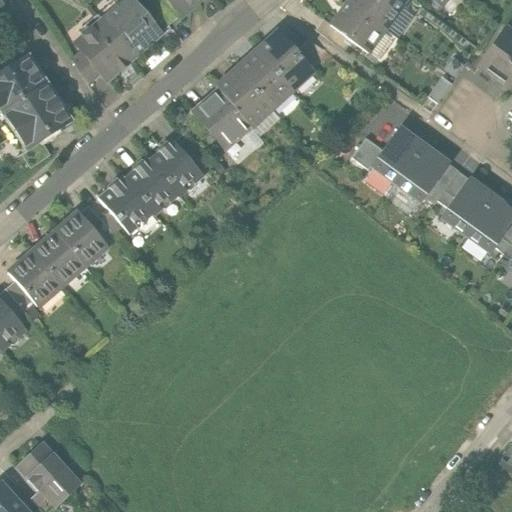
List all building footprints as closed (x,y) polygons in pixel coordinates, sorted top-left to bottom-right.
[(134,0),(124,0),(102,20),(135,58),(164,34),(134,0)] [(147,0),(170,26),(179,18),(163,0),(147,0)] [(163,0),(179,18),(199,0),(163,0)] [(368,50),(383,27),(344,0),(343,0),(328,22),(351,38),(368,50)] [(391,0),(344,0),(383,27),(399,6),(391,0)] [(343,49),(351,38),(328,22),(323,18),(314,29),(343,49)] [(107,82),(135,58),(102,20),(74,44),(80,51),(101,75),(107,82)] [(511,32),(502,25),(473,65),(506,90),(511,82),(511,32)] [(277,33),(257,51),(293,92),(314,74),(277,33)] [(301,47),(324,66),(331,57),(308,38),(301,47)] [(89,85),(101,75),(80,51),(72,58),(89,85)] [(257,51),(236,69),(273,110),(293,92),(257,51)] [(0,75),(0,109),(3,114),(48,85),(30,56),(0,75)] [(252,129),(273,110),(236,69),(216,88),(218,90),(252,129)] [(425,98),(435,105),(449,86),(439,78),(425,98)] [(73,123),(48,85),(3,114),(28,153),(42,144),(73,123)] [(218,90),(192,113),(224,152),(252,129),(218,90)] [(422,148),(397,130),(369,169),(394,186),(422,148)] [(182,135),(174,142),(187,158),(196,151),(182,135)] [(174,142),(149,163),(178,196),(179,198),(203,177),(187,158),(174,142)] [(50,156),(42,144),(28,153),(22,156),(30,169),(50,156)] [(448,166),(422,148),(394,186),(420,205),(448,166)] [(154,216),(178,196),(149,163),(147,161),(124,181),(153,215),(154,216)] [(128,236),(153,215),(124,181),(122,179),(97,200),(107,211),(122,229),(128,236)] [(439,220),(464,238),(493,199),(468,181),(439,220)] [(511,224),(511,213),(493,199),(464,238),(489,256),(511,224)] [(88,207),(77,217),(95,237),(106,228),(98,219),(88,207)] [(107,211),(98,219),(106,228),(113,237),(122,229),(107,211)] [(76,215),(53,234),(83,269),(105,249),(95,237),(77,217),(76,215)] [(60,289),(83,269),(53,234),(30,254),(60,289)] [(36,308),(60,289),(30,254),(7,274),(14,282),(33,305),(36,308)] [(14,282),(4,290),(23,313),(33,305),(14,282)] [(0,304),(14,321),(23,313),(4,290),(0,293),(0,304)] [(0,304),(0,349),(1,350),(3,352),(25,333),(14,321),(0,304)] [(41,445),(16,468),(38,492),(54,509),(79,485),(64,470),(41,445)] [(511,450),(499,467),(511,477),(511,450)] [(72,463),(64,470),(79,485),(86,478),(72,463)] [(27,511),(2,483),(0,484),(0,511),(27,511)] [(41,511),(50,511),(54,509),(38,492),(30,500),(41,511)]
